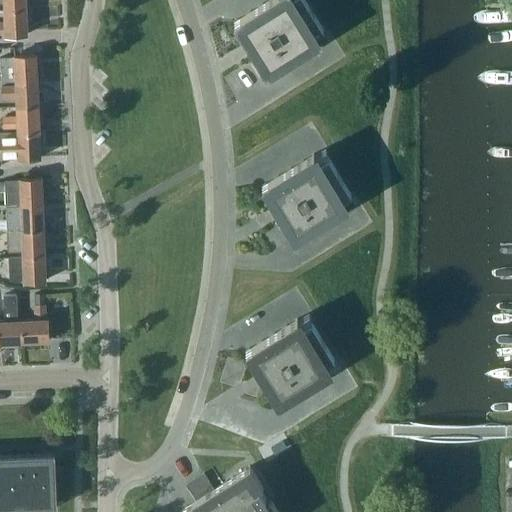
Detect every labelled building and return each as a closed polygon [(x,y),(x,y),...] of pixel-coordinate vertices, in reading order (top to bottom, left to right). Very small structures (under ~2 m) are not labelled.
[(240,34),(258,62),(259,61),(266,73),(317,41),(291,0),(266,0),(233,21),(241,33),(240,34)] [(27,34),(25,6),(3,7),(4,23),(0,23),(0,33),(4,34),(5,35),(27,34)] [(0,56),(0,64),(1,79),(1,81),(14,80),(36,79),(35,53),(13,54),(13,56),(0,56)] [(1,86),(1,97),(15,96),(15,106),(37,105),(36,79),(14,80),(15,85),(1,86)] [(38,130),(37,105),(15,106),(15,116),(2,116),(3,127),(16,127),(16,131),(38,130)] [(18,156),(18,157),(40,156),(38,130),(16,131),(0,132),(0,156),(4,156),(18,156)] [(293,238),(345,207),(313,154),(261,185),(269,197),(267,198),(285,226),(286,226),(293,238)] [(5,202),(41,201),(40,177),(18,178),(18,180),(0,180),(0,191),(4,191),(5,202)] [(5,209),(6,228),(42,227),(41,201),(5,202),(5,209)] [(43,253),(42,227),(6,228),(7,251),(21,250),(21,253),(43,253)] [(43,253),(21,253),(21,256),(8,256),(9,280),(23,279),(23,282),(45,281),(43,253)] [(4,320),(0,319),(0,341),(21,341),(20,319),(15,319),(14,297),(3,297),(4,320)] [(34,319),(20,319),(21,341),(47,339),(46,318),(45,318),(44,304),(33,304),(34,319)] [(251,363),(269,391),(270,391),(277,403),(329,371),(296,318),(245,350),(252,362),(251,363)] [(239,444),(243,449),(248,446),(245,440),(239,444)] [(0,509),(56,507),(54,451),(0,453),(0,509)] [(185,506),(188,511),(277,511),(270,500),(268,502),(260,489),(262,487),(249,466),(213,488),(203,472),(186,483),(196,499),(185,506)]
